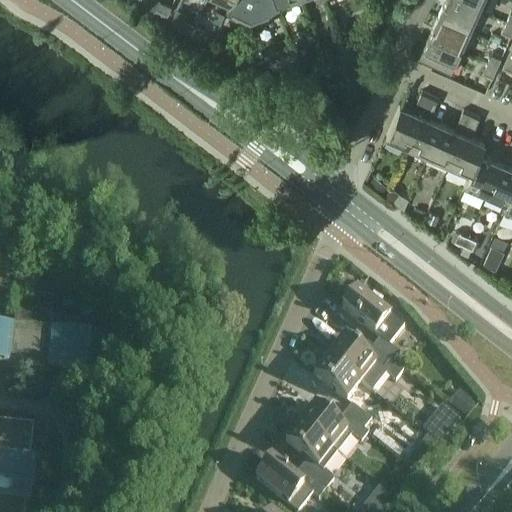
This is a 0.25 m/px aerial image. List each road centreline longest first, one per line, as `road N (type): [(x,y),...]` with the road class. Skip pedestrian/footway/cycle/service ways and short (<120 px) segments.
road 1 (tertiary): [(339,203),(69,0)]
road 2 (residential): [(206,511),(339,203)]
road 3 (residential): [(339,203),(389,82),(411,73),(511,119)]
road 4 (tertiary): [(357,217),(374,244),(511,354)]
road 5 (tertiary): [(511,322),(385,223),(357,217)]
